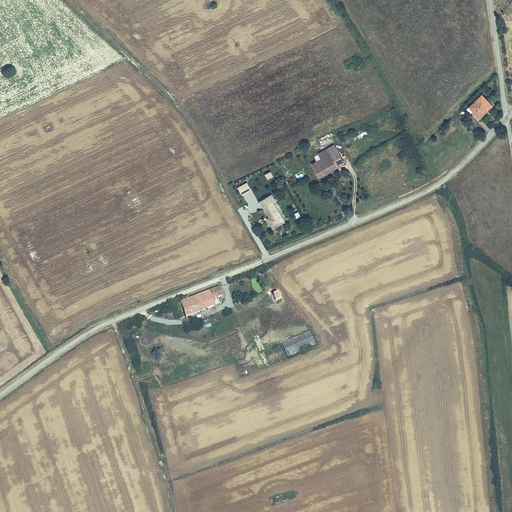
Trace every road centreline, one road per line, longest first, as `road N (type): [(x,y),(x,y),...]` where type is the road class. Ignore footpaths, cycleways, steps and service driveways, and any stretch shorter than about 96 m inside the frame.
road 1 (residential): [(0,394),(114,319),(415,196),(453,171),(508,114)]
road 2 (track): [(267,259),(179,107),(70,0)]
road 3 (track): [(174,511),(114,319)]
